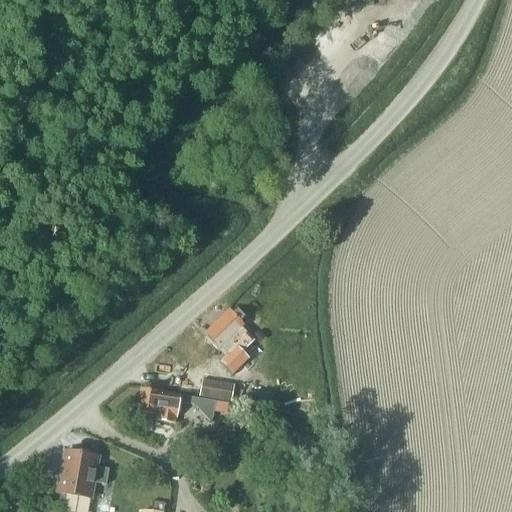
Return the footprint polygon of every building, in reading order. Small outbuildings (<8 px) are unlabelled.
[(240,354),(252,343),(240,330),(241,328),(227,313),(205,334),(219,349),(220,349),(227,357),(235,348),(240,354)] [(230,404),(234,386),(202,381),(199,398),(230,404)] [(191,406),(192,400),(139,390),(135,413),(155,417),(154,423),(174,426),(178,403),(191,406)] [(246,406),(257,408),(259,396),(248,394),(246,406)] [(108,471),(96,469),(98,459),(63,453),(56,494),(91,500),(93,485),(105,487),(108,471)]
